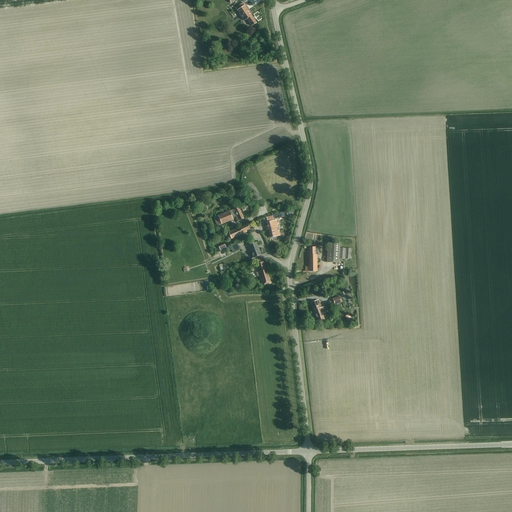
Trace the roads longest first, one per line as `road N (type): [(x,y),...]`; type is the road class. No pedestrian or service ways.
road 1 (unclassified): [(0,462),(308,452)]
road 2 (unclassified): [(288,266),(309,176),(274,9)]
road 3 (unclassified): [(308,452),(511,445)]
road 4 (unclassified): [(308,452),(288,266)]
